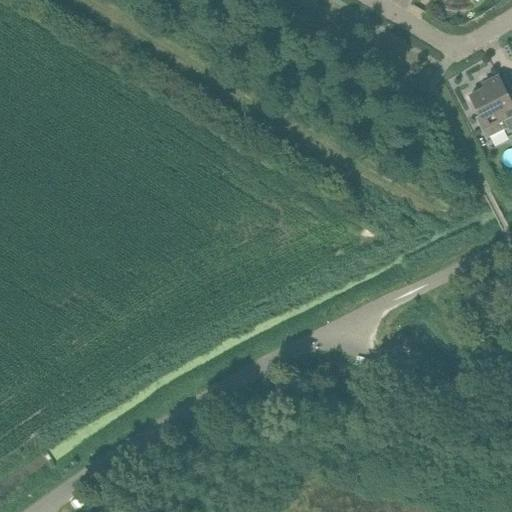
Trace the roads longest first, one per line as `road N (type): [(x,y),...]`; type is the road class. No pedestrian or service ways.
road 1 (unclassified): [(39,511),(193,405),(340,323)]
road 2 (unclassified): [(511,401),(417,388),(374,360),(340,323)]
road 3 (residential): [(511,26),(450,55),(365,0)]
